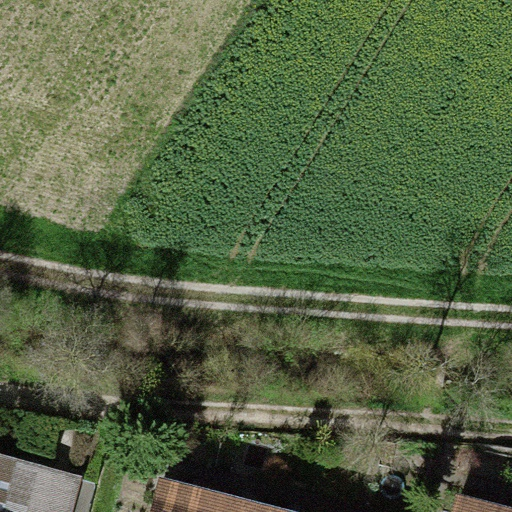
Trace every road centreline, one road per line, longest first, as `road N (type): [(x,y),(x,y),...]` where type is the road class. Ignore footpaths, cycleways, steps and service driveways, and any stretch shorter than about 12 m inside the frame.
road 1 (track): [(511,325),(216,314),(0,264)]
road 2 (track): [(0,393),(225,419),(511,434)]
